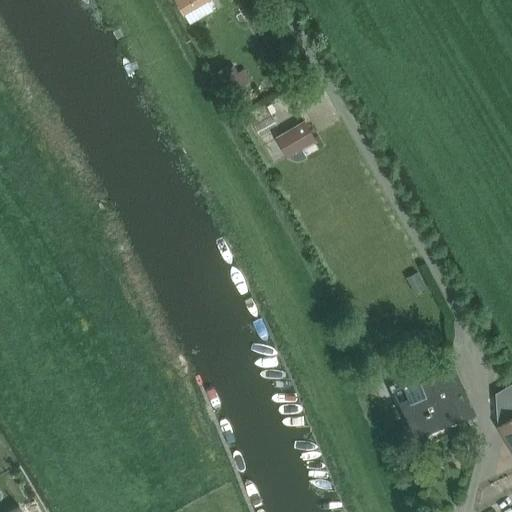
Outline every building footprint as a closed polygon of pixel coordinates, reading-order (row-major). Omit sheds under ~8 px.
[(175,0),(184,15),(208,0),(175,0)] [(235,67),(219,76),(229,95),(245,86),(239,75),(235,67)] [(305,122),(278,137),(289,155),(292,160),(297,161),(302,160),(307,157),(301,148),(315,140),(305,122)] [(427,288),(418,272),(408,278),(416,294),(427,288)] [(462,417),(475,411),(454,362),(392,389),(418,449),(467,428),(462,417)] [(511,416),(511,385),(496,394),(498,425),(511,416)] [(511,447),(511,416),(498,425),(511,447)]
